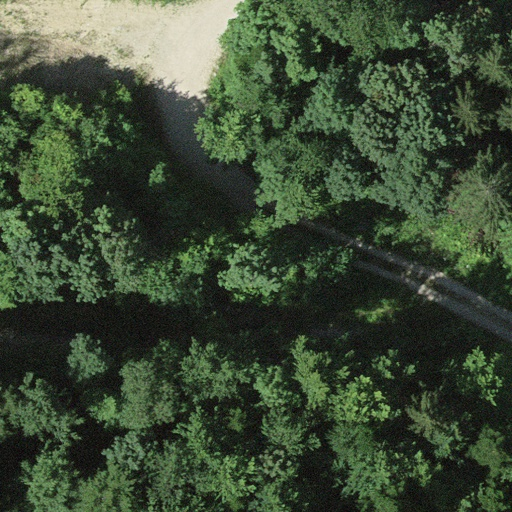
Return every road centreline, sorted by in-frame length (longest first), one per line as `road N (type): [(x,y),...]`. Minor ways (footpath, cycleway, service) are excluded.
road 1 (track): [(225,0),(184,34),(166,78),(169,114),(186,144),(221,178),(511,327)]
road 2 (track): [(511,13),(363,0)]
